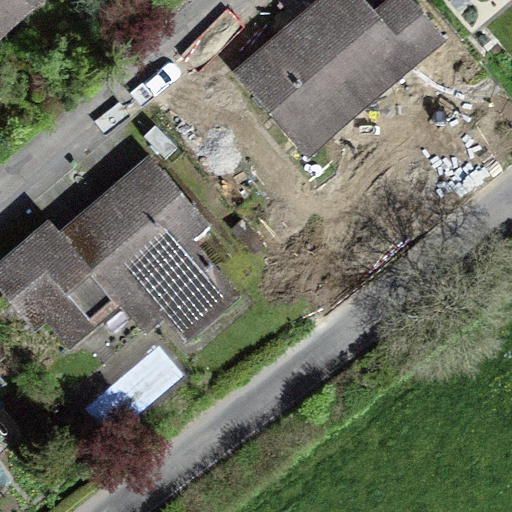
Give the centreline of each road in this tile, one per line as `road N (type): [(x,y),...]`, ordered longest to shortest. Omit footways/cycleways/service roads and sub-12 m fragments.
road 1 (unclassified): [(511,195),(115,511)]
road 2 (residential): [(221,0),(0,197)]
